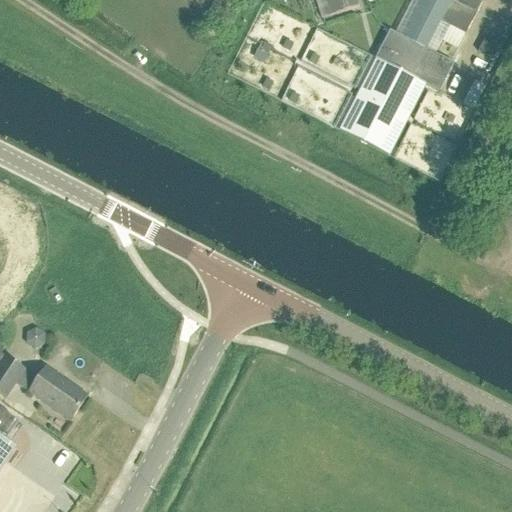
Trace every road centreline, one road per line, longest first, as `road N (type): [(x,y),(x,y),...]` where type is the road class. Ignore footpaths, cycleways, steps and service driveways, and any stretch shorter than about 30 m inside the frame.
road 1 (tertiary): [(244,280),(511,419)]
road 2 (tertiary): [(244,280),(0,155)]
road 3 (tertiary): [(128,511),(244,280)]
